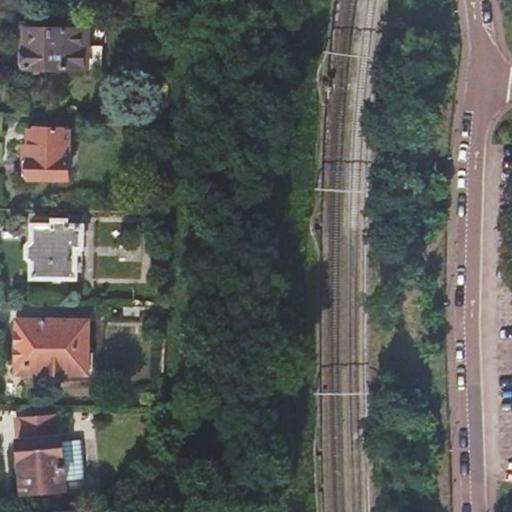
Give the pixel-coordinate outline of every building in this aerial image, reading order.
[(30,31),(30,70),(91,71),(91,31),(30,31)] [(29,160),(29,174),(33,177),(74,178),(75,130),(70,130),(70,128),(39,127),(39,129),(35,129),(34,157),(32,157),(29,160)] [(34,224),(33,276),(77,277),(78,247),(84,247),(84,225),(68,224),(68,219),(55,219),(55,224),(34,224)] [(18,319),(17,365),(32,365),(47,366),(47,372),(89,373),(89,320),(18,319)] [(18,418),(20,438),(51,436),(63,435),(61,415),(18,418)] [(51,436),(20,438),(24,490),(67,487),(67,480),(63,440),(63,435),(51,436)] [(63,440),(67,480),(87,479),(83,438),(63,440)]
